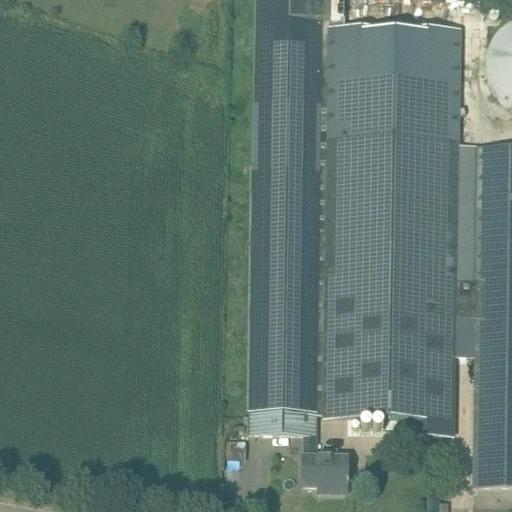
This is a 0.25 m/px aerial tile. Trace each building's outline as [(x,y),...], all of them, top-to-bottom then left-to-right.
[(399,438),(451,438),(452,320),(475,321),(475,284),(456,284),(461,33),(328,32),(329,27),(344,28),(343,0),(254,0),(249,419),(316,420),(400,422),(399,438)] [(502,105),(509,110),(511,111),(511,26),(511,27),(503,32),(495,39),(490,48),(486,59),(485,70),(486,81),(490,91),(495,99),(502,105)] [(475,284),(475,321),(472,491),(511,491),(511,150),(477,150),(475,284)] [(315,461),(316,420),(249,419),(249,438),(304,439),(303,461),(302,460),(301,490),(327,491),(327,495),(346,495),(346,461),(315,461)] [(225,444),(224,463),(237,464),(237,444),(225,444)] [(447,511),(447,507),(439,507),(439,501),(427,500),(426,511),(447,511)]
